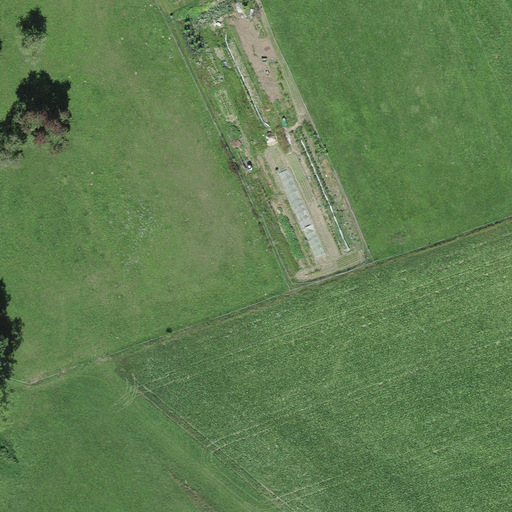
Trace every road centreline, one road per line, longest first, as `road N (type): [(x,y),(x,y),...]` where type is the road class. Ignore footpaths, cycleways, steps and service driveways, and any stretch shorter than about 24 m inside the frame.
road 1 (track): [(511,221),(1,395)]
road 2 (track): [(459,0),(511,121)]
